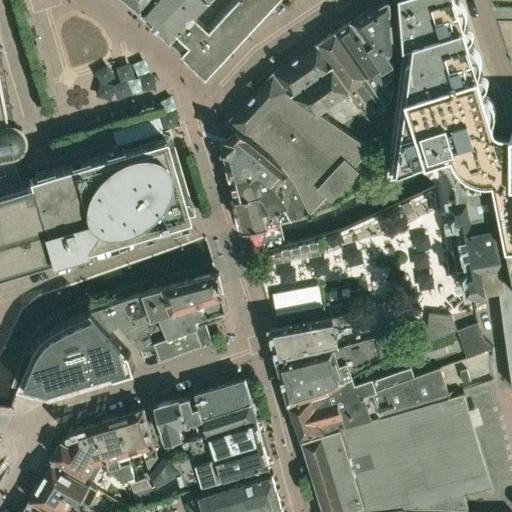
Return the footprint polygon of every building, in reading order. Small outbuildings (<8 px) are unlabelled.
[(131,0),(142,9),(150,0),(131,0)] [(150,0),(142,9),(172,39),(173,38),(209,0),(150,0)] [(209,0),(173,38),(189,53),(187,54),(187,55),(209,75),(270,8),(271,9),(272,8),(269,6),(274,0),(209,0)] [(383,0),(351,21),(381,66),(384,71),(395,64),(391,56),(397,52),(394,1),(393,0),(383,0)] [(511,128),(505,129),(503,129),(502,128),(500,128),(499,127),(498,126),(497,124),(496,123),(495,121),(457,0),(400,0),(405,46),(390,160),(415,163),(435,157),(438,160),(441,162),(444,165),(447,168),(449,172),(451,175),(453,179),(454,182),(455,186),(456,190),(457,194),(457,198),(449,200),(451,211),(446,212),(461,284),(465,284),(467,295),(499,288),(511,380),(511,128)] [(351,21),(338,30),(353,53),(350,55),(365,77),(367,76),(381,66),(351,21)] [(353,53),(338,30),(319,42),(350,87),(365,77),(350,55),(353,53)] [(317,43),(275,72),(317,111),(349,89),(317,43)] [(229,121),(237,128),(255,142),(282,162),(295,182),(314,212),(329,195),(332,198),(357,170),(354,167),(370,149),(372,150),(372,149),(326,117),(319,113),(317,111),(275,72),(229,121)] [(226,151),(232,177),(263,171),(278,184),(295,218),(298,216),(291,202),(290,202),(279,184),(287,176),(289,173),(279,161),(237,128),(228,138),(225,148),(226,151)] [(0,272),(51,257),(173,221),(188,217),(171,160),(164,136),(27,176),(17,171),(16,172),(12,157),(13,157),(12,157),(12,153),(0,155),(0,272)] [(232,177),(237,196),(257,192),(279,222),(290,220),(295,218),(278,184),(263,171),(232,177)] [(237,196),(238,198),(245,228),(246,228),(268,224),(279,222),(257,192),(237,196)] [(140,349),(142,352),(146,350),(155,347),(159,361),(160,361),(214,341),(207,322),(223,316),(227,308),(224,294),(219,272),(215,273),(143,292),(97,308),(111,330),(111,329),(119,324),(140,349)] [(270,327),(278,358),(332,345),(332,346),(341,343),(341,344),(377,334),(376,334),(381,333),(380,313),(329,316),(326,316),(324,305),(276,314),(279,325),(270,327)] [(128,350),(110,330),(92,308),(76,315),(64,321),(60,323),(47,331),(46,333),(46,332),(44,334),(35,347),(34,347),(34,349),(19,384),(22,385),(23,386),(36,389),(37,389),(49,393),(51,394),(115,374),(115,375),(119,374),(118,372),(132,369),(132,370),(132,369),(135,369),(135,366),(134,365),(130,353),(131,353),(128,350)] [(405,326),(406,310),(380,313),(381,333),(398,328),(405,326)] [(458,329),(458,328),(453,313),(431,312),(430,312),(429,327),(427,327),(429,340),(458,329)] [(469,356),(492,348),(494,347),(483,335),(478,321),(459,328),(469,356)] [(289,401),(328,389),(328,387),(354,376),(371,364),(383,358),(382,353),(404,347),(398,328),(381,333),(376,334),(377,334),(341,344),(341,343),(332,346),(332,347),(278,360),(289,401)] [(356,382),(354,376),(328,387),(328,389),(329,389),(312,395),(313,395),(290,403),(296,419),(365,394),(415,376),(412,367),(374,380),(373,377),(356,382)] [(302,436),(304,441),(381,417),(381,416),(450,395),(440,367),(415,376),(365,394),(296,419),(302,436)] [(196,392),(200,404),(202,412),(209,410),(210,413),(252,401),(247,382),(241,379),(196,392)] [(325,511),(367,511),(404,507),(404,506),(469,508),(465,494),(492,486),(464,393),(381,417),(304,441),(325,511)] [(203,417),(202,412),(200,404),(194,406),(190,395),(181,397),(156,405),(163,428),(158,429),(162,442),(191,433),(188,423),(191,423),(191,421),(196,419),(203,417)] [(209,410),(202,412),(203,417),(196,419),(200,433),(208,431),(257,416),(252,401),(210,413),(209,410)] [(119,416),(131,452),(143,448),(149,468),(150,468),(158,457),(144,408),(119,416)] [(97,422),(95,423),(107,460),(106,460),(110,472),(125,480),(134,477),(130,463),(121,466),(118,456),(131,452),(119,416),(118,416),(97,423),(97,422)] [(194,456),(171,461),(165,455),(151,474),(157,486),(177,474),(180,486),(201,480),(202,484),(270,464),(266,449),(262,437),(258,416),(257,416),(208,431),(208,433),(190,438),(193,449),(194,456)] [(59,447),(56,451),(53,457),(62,462),(61,463),(85,477),(94,463),(106,460),(107,460),(95,423),(73,429),(73,430),(69,431),(68,432),(61,444),(59,447)] [(78,511),(81,508),(72,504),(75,498),(81,500),(82,498),(90,504),(98,488),(90,484),(53,461),(39,485),(36,486),(30,495),(32,497),(30,500),(49,511),(50,511),(78,511)] [(283,511),(273,473),(200,495),(201,497),(189,500),(192,511),(283,511)] [(148,477),(131,483),(135,493),(135,492),(154,487),(148,477)] [(157,498),(154,487),(135,492),(140,503),(157,498)]
